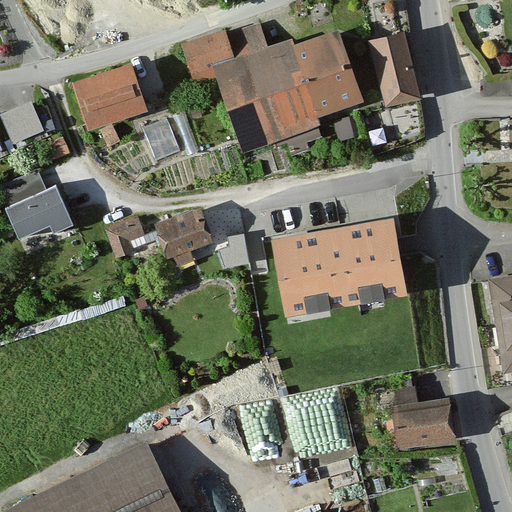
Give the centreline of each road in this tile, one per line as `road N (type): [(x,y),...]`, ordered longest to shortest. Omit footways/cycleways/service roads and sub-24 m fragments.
road 1 (tertiary): [(425,0),(464,377),(501,511)]
road 2 (unknown): [(41,72),(92,180),(126,202),(150,207),(332,185),(442,156)]
road 3 (residential): [(274,0),(113,55),(0,78)]
